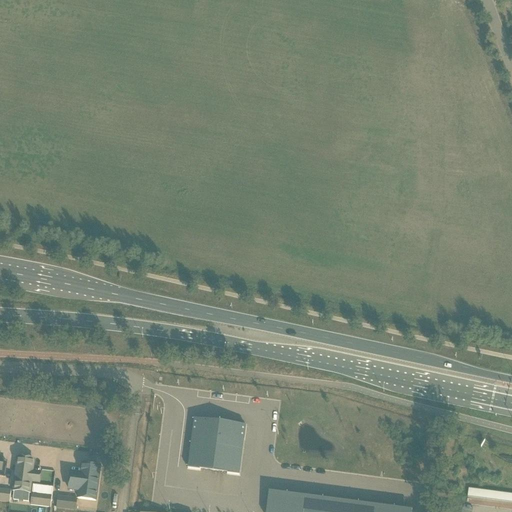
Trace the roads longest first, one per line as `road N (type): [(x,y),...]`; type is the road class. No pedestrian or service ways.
road 1 (primary): [(511,376),(0,272)]
road 2 (primary): [(0,315),(182,334),(511,402)]
road 3 (unclassified): [(137,387),(121,374),(0,367)]
